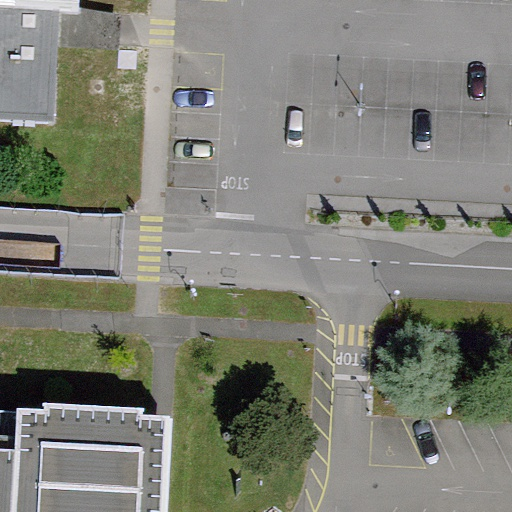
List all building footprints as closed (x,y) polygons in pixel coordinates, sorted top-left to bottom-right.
[(0,0),(0,10),(60,13),(81,15),(81,0),(0,0)] [(0,120),(54,124),(58,49),(60,13),(0,10),(0,120)] [(60,13),(58,49),(124,53),(125,35),(125,17),(81,15),(60,13)] [(18,416),(17,455),(14,511),(165,511),(170,424),(162,424),(145,423),(145,417),(45,411),(45,417),(18,416)] [(0,511),(14,511),(17,455),(2,454),(0,454),(0,511)]
